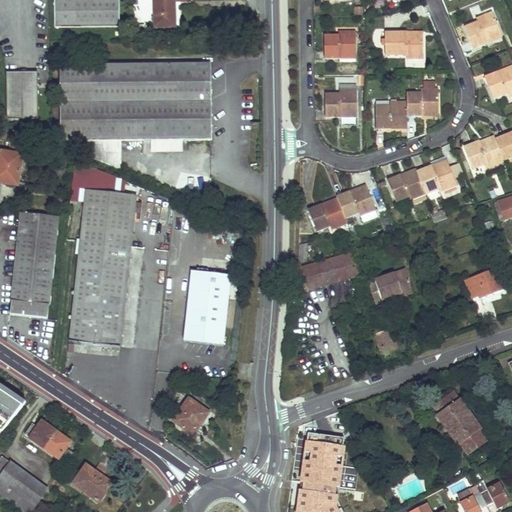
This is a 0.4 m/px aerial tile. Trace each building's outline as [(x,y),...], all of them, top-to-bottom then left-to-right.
[(56,0),(58,27),(121,26),(120,0),(56,0)] [(186,0),(155,0),(156,26),(176,26),(176,1),(187,0),(186,0)] [(479,21),(465,27),(474,49),(503,37),(492,11),(478,18),(479,21)] [(340,35),(326,36),(325,59),(357,59),(357,31),(340,31),(340,35)] [(423,32),(386,32),(387,56),(408,56),(408,59),(423,59),(423,32)] [(213,64),(61,67),(62,147),(114,168),(121,142),(214,141),(213,64)] [(511,66),(486,77),(495,98),(507,93),(509,96),(511,95),(511,66)] [(38,72),(7,73),(9,118),(38,117),(38,72)] [(422,92),(408,93),(408,101),(408,116),(439,115),(439,89),(422,89),(422,92)] [(341,94),(327,94),(327,118),(357,117),(357,90),(341,91),(341,94)] [(390,106),(376,106),(377,129),(408,129),(408,116),(408,101),(391,102),(390,106)] [(511,132),(496,138),(505,160),(511,157),(511,132)] [(495,136),(466,147),(475,169),(488,164),(489,166),(505,160),(496,138),(495,136)] [(23,154),(0,150),(0,183),(19,185),(23,154)] [(447,160),(418,171),(427,194),(440,189),(441,191),(457,185),(447,160)] [(417,169),(388,180),(397,202),(410,197),(411,200),(427,194),(418,171),(417,169)] [(377,210),(367,185),(337,196),(338,198),(346,219),(360,213),(361,216),(377,210)] [(137,196),(86,191),(70,341),(120,346),(137,196)] [(511,196),(494,202),(500,223),(511,219),(511,196)] [(338,198),(309,210),(318,231),(331,226),(332,229),(348,224),(346,219),(338,198)] [(444,210),(434,213),(437,218),(447,215),(444,210)] [(59,218),(22,214),(11,315),(48,318),(59,218)] [(353,254),(299,270),(305,290),(360,274),(353,254)] [(307,256),(298,255),(298,264),(307,261),(307,256)] [(406,269),(373,281),(381,303),(384,302),(386,308),(396,304),(395,301),(393,296),(412,289),(406,269)] [(497,270),(467,281),(474,297),(484,293),(485,295),(503,288),(497,270)] [(226,349),(233,279),(193,275),(187,338),(193,346),(226,349)] [(373,281),(368,283),(376,304),(381,303),(373,281)] [(412,289),(393,296),(395,301),(414,294),(412,289)] [(389,324),(374,330),(385,360),(400,354),(389,324)] [(0,385),(0,391),(23,407),(26,403),(0,385)] [(0,432),(2,434),(23,407),(0,391),(0,432)] [(476,447),(488,438),(481,429),(482,427),(460,398),(459,399),(453,392),(434,406),(439,413),(438,414),(460,444),(462,443),(471,455),(478,449),(476,447)] [(189,398),(174,420),(194,435),(209,412),(189,398)] [(33,422),(24,434),(66,461),(74,451),(67,446),(71,440),(42,421),(39,426),(33,422)] [(308,433),(297,511),(337,511),(334,504),(344,438),(308,433)] [(0,498),(19,511),(31,511),(48,489),(2,458),(0,461),(0,498)] [(86,465),(74,483),(100,501),(112,482),(86,465)] [(501,483),(480,493),(487,506),(494,502),(496,508),(510,501),(501,483)] [(480,511),(479,510),(487,506),(480,493),(477,487),(472,490),(475,496),(460,503),(464,511),(480,511)] [(419,511),(418,509),(415,502),(406,507),(408,511),(419,511)]
